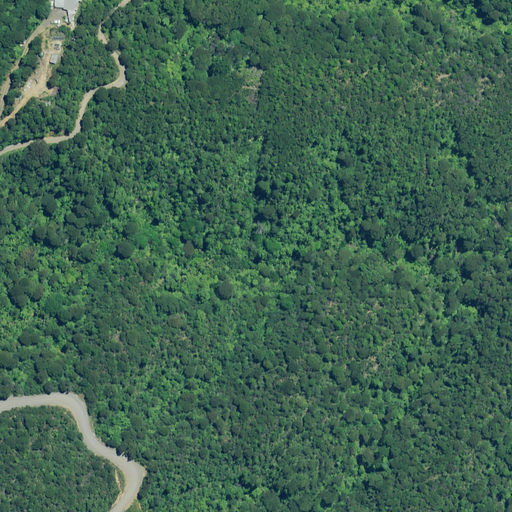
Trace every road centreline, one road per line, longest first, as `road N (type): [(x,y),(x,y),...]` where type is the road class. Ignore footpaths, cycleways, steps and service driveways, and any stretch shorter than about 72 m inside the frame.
road 1 (track): [(0,153),(69,135),(88,94),(116,83),(123,70),(100,24),(125,0)]
road 2 (unclassified): [(0,407),(62,396),(82,436),(121,478),(111,511)]
